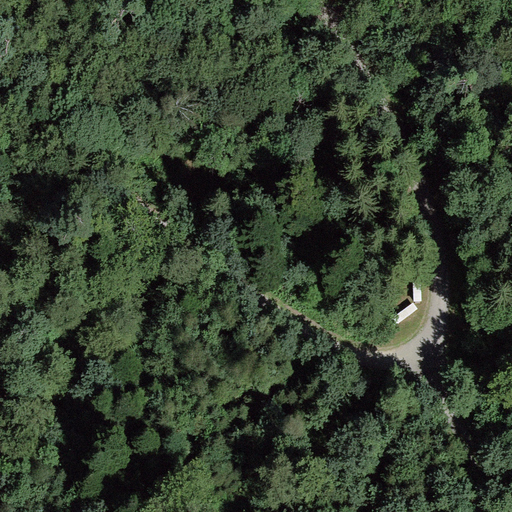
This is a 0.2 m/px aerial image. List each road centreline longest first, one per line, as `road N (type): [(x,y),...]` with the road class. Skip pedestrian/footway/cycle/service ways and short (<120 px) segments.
road 1 (track): [(319,0),(407,143),(439,243),(430,339),(410,354),(366,360),(326,344),(245,294),(45,145),(0,137)]
road 2 (track): [(506,511),(439,395)]
